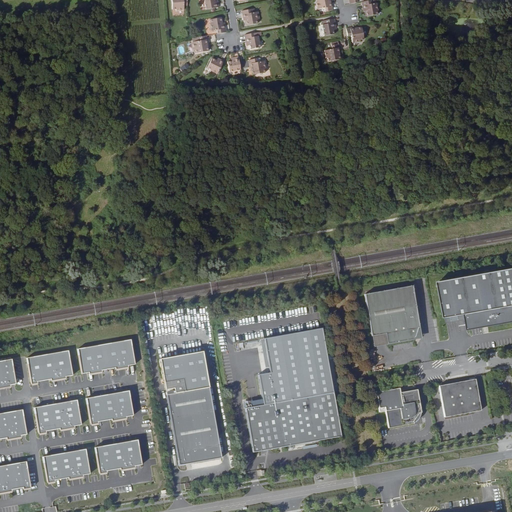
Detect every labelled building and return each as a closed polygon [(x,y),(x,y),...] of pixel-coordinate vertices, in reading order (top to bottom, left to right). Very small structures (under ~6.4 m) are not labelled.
[(187,3),(186,0),(171,0),(172,10),(175,10),(175,11),(184,11),(183,7),(183,3),(187,3)] [(213,0),(204,0),(206,10),(218,8),(217,1),(214,1),(213,0)] [(323,7),(324,11),(331,9),(330,0),(329,0),(328,0),(315,0),(316,0),(314,0),(316,9),(320,8),(323,7)] [(371,4),(370,1),(361,2),(363,12),(365,12),(366,11),(367,17),(377,15),(376,11),(378,11),(376,3),(375,3),(371,4)] [(247,20),(248,25),(258,23),(258,20),(259,20),(257,11),(256,12),(252,12),(251,9),(243,10),(245,20),(246,20),(247,20)] [(216,31),(217,35),(226,33),(224,23),(222,23),(221,23),(220,18),(211,20),(211,23),(210,24),(211,32),(213,31),(216,31)] [(334,28),(333,19),(325,21),(326,24),(322,25),(321,25),(323,36),(333,34),(332,30),(332,28),(334,28)] [(351,35),(352,39),(353,42),(361,41),(360,40),(364,39),(361,28),(358,28),(356,29),(356,27),(346,29),(347,36),(351,35)] [(252,34),(244,35),(246,46),(249,45),(249,49),(259,48),(257,36),(256,37),(252,37),(252,34)] [(208,46),(206,36),(199,38),(200,41),(196,41),(192,42),(194,50),(195,50),(196,53),(208,51),(207,47),(207,46),(208,46)] [(338,53),(339,53),(337,43),(333,44),(332,41),(329,42),(330,45),(330,48),(327,49),(323,50),(324,57),(326,57),(327,61),(339,58),(338,54),(338,53)] [(229,72),(240,70),(238,57),(231,58),(232,61),(227,62),(229,72)] [(209,71),(217,75),(223,62),(218,59),(217,60),(217,62),(211,59),(206,68),(209,70),(209,71)] [(252,70),(252,72),(253,75),(265,73),(264,70),(266,69),(264,61),(261,62),(257,63),(256,59),(249,60),(251,70),(252,70)] [(178,67),(181,72),(188,67),(185,63),(178,67)] [(511,268),(440,281),(447,320),(466,317),(469,332),(511,324),(511,268)] [(388,336),(390,345),(413,342),(416,339),(418,337),(421,330),(422,330),(416,291),(368,299),(374,338),(388,336)] [(260,406),(333,393),(322,329),(261,340),(267,374),(255,376),(260,406)] [(424,340),(422,330),(421,330),(419,335),(418,337),(416,339),(413,342),(424,340)] [(390,345),(388,336),(374,338),(376,348),(390,345)] [(131,338),(77,348),(82,375),(89,373),(89,375),(102,373),(102,371),(116,369),(116,370),(128,368),(128,367),(135,365),(131,338)] [(68,349),(26,358),(30,383),(31,384),(37,383),(37,382),(51,379),(51,381),(65,378),(65,377),(72,376),(68,349)] [(202,351),(159,359),(178,466),(186,464),(186,463),(191,462),(191,463),(221,458),(202,351)] [(12,359),(0,361),(0,388),(12,387),(11,385),(16,384),(12,359)] [(438,386),(444,417),(446,417),(446,416),(471,412),(475,412),(480,405),(479,401),(476,401),(472,380),(438,386)] [(421,413),(417,390),(399,393),(402,408),(385,411),(388,428),(413,424),(413,421),(418,413),(421,413)] [(129,391),(86,398),(90,423),(91,425),(98,423),(98,422),(112,419),(112,421),(119,420),(119,418),(133,416),(129,391)] [(260,406),(245,408),(252,452),(341,437),(333,393),(260,406)] [(77,400),(33,408),(38,433),(38,434),(46,433),(45,431),(59,429),(60,430),(67,429),(67,427),(81,425),(77,400)] [(0,413),(0,439),(7,438),(7,440),(22,437),(22,435),(27,435),(23,410),(0,413)] [(138,440),(95,447),(99,472),(99,474),(107,472),(106,471),(121,469),(121,470),(135,467),(135,466),(142,465),(138,440)] [(85,449),(42,457),(47,482),(47,483),(54,482),(54,480),(68,478),(69,479),(83,477),(82,475),(90,474),(85,449)] [(0,493),(13,491),(13,490),(23,488),(24,490),(31,488),(27,462),(0,466),(0,493)]
